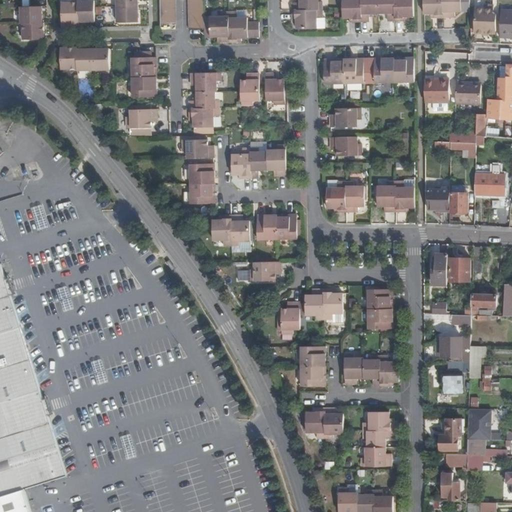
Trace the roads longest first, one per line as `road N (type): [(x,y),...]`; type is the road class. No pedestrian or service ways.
road 1 (unclassified): [(303,511),(269,415),(225,328),(90,150),(51,108),(0,73)]
road 2 (residential): [(273,0),(283,49),(310,42),(311,232)]
road 3 (residential): [(416,511),(417,272)]
road 4 (residential): [(311,232),(312,274),(417,272)]
road 5 (unknown): [(415,482),(293,484)]
